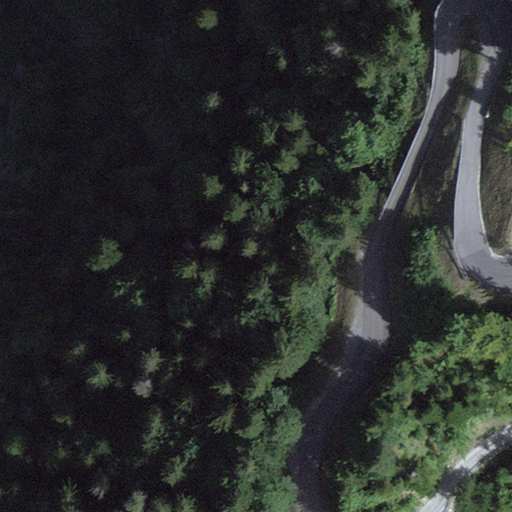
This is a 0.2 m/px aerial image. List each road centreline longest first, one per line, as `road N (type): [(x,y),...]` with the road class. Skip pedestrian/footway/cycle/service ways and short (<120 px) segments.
road 1 (tertiary): [(316,511),(310,438),(373,340),(380,238),(450,76),(450,10),(458,0)]
road 2 (tertiary): [(487,0),(498,8),(504,35),(470,159),(470,239),(498,279),(511,275)]
